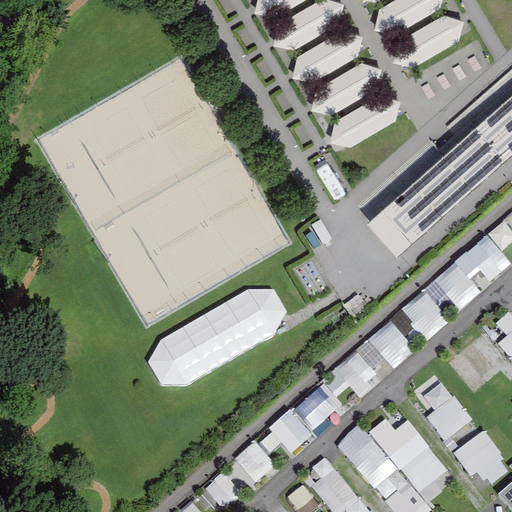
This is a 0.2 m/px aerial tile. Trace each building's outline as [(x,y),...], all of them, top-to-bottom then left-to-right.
[(260,0),(258,4),(263,14),(275,13),(298,0),(260,0)] [(404,0),(384,12),(377,21),(383,31),(395,31),(437,7),(440,0),(404,0)] [(325,2),(283,26),(277,36),(282,46),(294,45),(336,21),(342,11),(336,2),(325,2)] [(445,19),(402,43),(396,53),(402,63),(413,62),(456,38),(461,28),(456,19),(445,19)] [(345,34),(302,59),(296,68),(302,78),(313,78),(356,54),(361,43),(356,34),(345,34)] [(363,66),(321,91),(314,100),(320,110),(332,110),(374,85),(380,75),(374,66),(363,66)] [(511,155),(511,95),(366,225),(396,258),(511,155)] [(380,99),(338,123),(332,133),(338,142),(349,142),(391,118),(397,107),(392,99),(380,99)] [(386,133),(366,145),(374,160),(395,148),(386,133)] [(462,310),(511,269),(511,261),(492,237),(404,309),(430,341),(452,323),(435,301),(447,291),(462,310)] [(286,314),(273,292),(248,292),(161,342),(148,364),(161,386),(186,386),(274,336),(286,314)] [(511,313),(494,330),(511,348),(511,313)] [(344,406),(418,351),(398,324),(324,378),(344,406)] [(479,393),(511,363),(483,333),(451,363),(479,393)] [(447,383),(428,397),(439,410),(430,418),(449,441),(476,420),(447,383)] [(298,409),(320,436),(349,412),(327,385),(298,409)] [(271,428),(290,455),(314,439),(296,412),(271,428)] [(413,421),(401,430),(393,419),(375,431),(401,467),(431,446),(413,421)] [(364,425),(341,444),(378,490),(401,472),(364,425)] [(489,490),(509,474),(498,459),(506,454),(489,430),(460,451),(489,490)] [(258,441),(237,461),(259,485),(280,465),(258,441)] [(433,447),(405,466),(422,491),(450,472),(433,447)] [(330,465),(311,486),(339,511),(349,511),(365,495),(330,465)] [(226,507),(242,496),(227,476),(211,487),(226,507)] [(285,498),(297,511),(319,511),(327,505),(306,480),(285,498)] [(511,511),(511,481),(496,495),(511,511)] [(433,511),(411,483),(389,500),(397,511),(433,511)] [(205,511),(195,501),(183,511),(205,511)]
